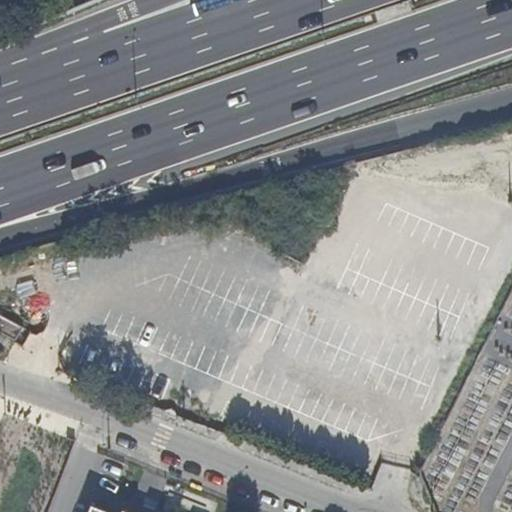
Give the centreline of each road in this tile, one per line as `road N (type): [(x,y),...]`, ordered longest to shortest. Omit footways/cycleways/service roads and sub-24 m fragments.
road 1 (motorway): [(0,191),(511,17)]
road 2 (residential): [(359,511),(13,378)]
road 3 (motorway): [(303,0),(0,104)]
road 4 (unknown): [(383,511),(511,252)]
